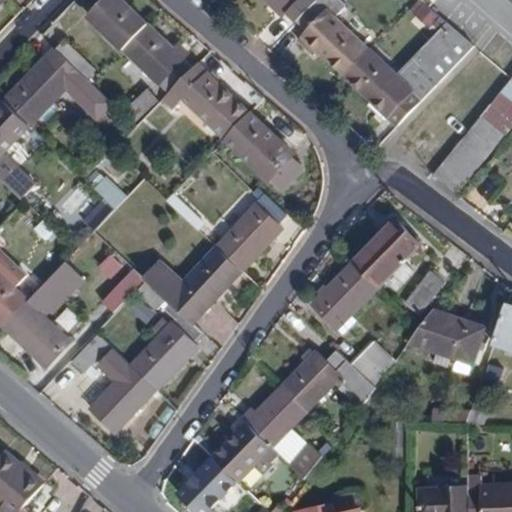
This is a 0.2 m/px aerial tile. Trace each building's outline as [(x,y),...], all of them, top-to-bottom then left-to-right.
[(15,13),(21,7),(14,0),(11,0),(6,6),(15,13)] [(95,21),(124,49),(148,24),(122,0),(100,0),(92,10),(99,17),(95,21)] [(267,0),(285,16),(289,12),(300,22),(317,4),(320,0),(267,0)] [(348,77),(372,50),(336,16),(346,5),(340,0),(320,0),(317,4),(300,22),(308,28),(303,34),(319,49),(348,77)] [(422,2),(413,15),(432,29),(441,16),(422,2)] [(389,117),(400,126),(474,45),(449,23),(399,76),(372,50),(348,77),(374,102),(370,106),(386,121),(389,117)] [(160,83),(184,58),(148,24),(124,49),(160,83)] [(314,55),(319,49),(303,34),(297,40),(314,55)] [(56,49),(77,69),(86,58),(65,40),(56,49)] [(80,89),(88,80),(77,69),(56,49),(6,100),(31,124),(58,96),(54,91),(67,78),(80,89)] [(160,83),(170,92),(194,68),(184,58),(160,83)] [(226,138),(251,112),(198,63),(194,68),(170,92),(163,99),(173,109),(182,99),(226,138)] [(67,103),(80,89),(67,78),(54,91),(58,96),(67,103)] [(126,109),(136,121),(158,99),(148,88),(126,109)] [(511,116),(511,97),(504,91),(494,102),(511,116)] [(0,155),(31,124),(6,100),(0,106),(0,155)] [(484,115),(506,133),(511,125),(511,116),(494,102),(484,115)] [(226,138),(281,189),(302,165),(293,157),(296,154),(251,112),(226,138)] [(496,145),(506,133),(484,115),(474,127),(496,145)] [(464,139),(487,158),(496,145),(474,127),(464,139)] [(477,169),(487,158),(464,139),(455,151),(477,169)] [(77,169),(86,177),(112,150),(103,142),(77,169)] [(444,163),(467,182),(477,169),(455,151),(444,163)] [(435,175),(457,194),(467,182),(444,163),(435,175)] [(0,175),(6,181),(11,175),(0,165),(0,175)] [(117,207),(128,196),(109,178),(98,189),(109,199),(117,207)] [(243,270),(282,228),(278,224),(287,213),(266,194),(218,246),(243,270)] [(95,230),(117,207),(109,199),(87,223),(95,230)] [(413,270),(404,262),(420,244),(396,220),(354,262),(379,287),(393,273),(403,282),(413,270)] [(49,238),(55,232),(43,221),(37,227),(49,238)] [(0,321),(5,326),(29,300),(0,272),(0,243),(1,243),(0,242),(0,321)] [(210,296),(215,300),(243,270),(218,246),(184,282),(161,259),(145,277),(146,278),(148,280),(166,297),(182,312),(189,319),(210,296)] [(351,315),(379,287),(354,262),(312,305),(343,335),(357,321),(351,315)] [(105,301),(115,310),(146,278),(145,277),(136,269),(105,301)] [(405,302),(419,314),(446,281),(432,269),(405,302)] [(157,307),(166,297),(148,280),(139,289),(157,307)] [(53,364),(74,342),(29,300),(5,326),(34,354),(38,350),(53,364)] [(493,344),(511,350),(511,306),(507,305),(493,344)] [(411,342),(473,363),(485,327),(435,310),(411,342)] [(132,365),(157,390),(186,358),(182,354),(203,332),(189,319),(182,312),(172,325),(164,318),(151,332),(158,338),(132,365)] [(75,360),(86,371),(109,346),(98,335),(75,360)] [(352,364),(377,387),(397,360),(376,340),(352,364)] [(306,358),(309,361),(317,352),(314,349),(306,358)] [(294,399),(307,412),(335,383),(340,388),(343,385),(355,396),(352,399),(361,408),(377,387),(352,364),(340,352),(330,362),(319,351),(317,352),(309,361),(282,387),(294,399)] [(131,417),(157,390),(132,365),(92,407),(114,428),(126,414),(131,417)] [(352,399),(355,396),(343,385),(340,388),(352,399)] [(322,455),(291,428),(307,412),(294,399),(282,387),(247,422),(272,447),(288,462),(304,478),(322,455)] [(323,406),(332,418),(347,406),(338,394),(323,406)] [(466,423),(485,424),(488,413),(472,408),(470,412),(466,423)] [(449,422),(466,423),(470,412),(450,411),(449,422)] [(230,429),(235,435),(247,422),(241,416),(230,429)] [(233,475),(239,480),(272,447),(247,422),(235,435),(214,456),(233,475)] [(20,511),(25,507),(45,483),(6,450),(0,457),(0,497),(5,502),(1,507),(6,511),(20,511)] [(218,511),(214,506),(239,480),(233,475),(214,456),(178,492),(198,511),(218,511)] [(470,511),(511,511),(511,485),(482,488),(481,476),(468,476),(469,483),(470,511)] [(470,511),(469,483),(418,486),(419,511),(470,511)] [(361,511),(361,507),(339,511),(334,511),(332,503),(309,508),(309,511),(361,511)]
